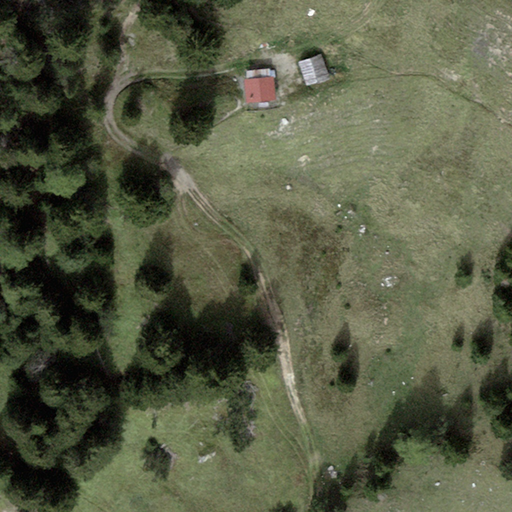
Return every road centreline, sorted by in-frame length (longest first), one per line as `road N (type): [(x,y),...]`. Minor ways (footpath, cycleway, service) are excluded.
road 1 (track): [(311,511),(319,468),(266,285),(232,231),(158,156),(124,144),(108,124),(107,98),(122,79),(125,21),(142,0)]
road 2 (track): [(122,79),(273,61),(350,34),(376,0)]
